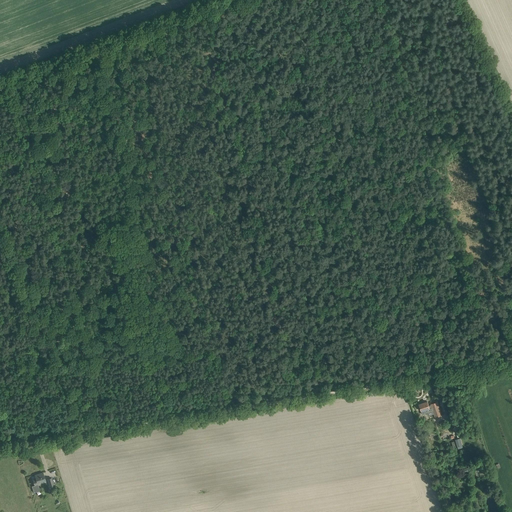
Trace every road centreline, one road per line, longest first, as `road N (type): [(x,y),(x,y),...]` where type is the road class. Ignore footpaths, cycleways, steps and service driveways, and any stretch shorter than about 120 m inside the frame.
road 1 (track): [(0,449),(511,363)]
road 2 (track): [(0,89),(235,0)]
road 3 (track): [(459,0),(511,119)]
